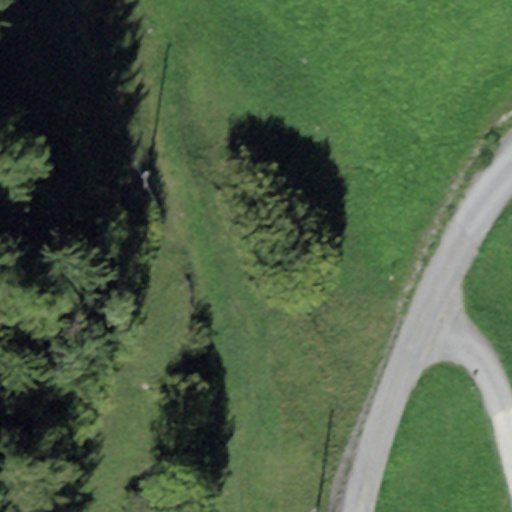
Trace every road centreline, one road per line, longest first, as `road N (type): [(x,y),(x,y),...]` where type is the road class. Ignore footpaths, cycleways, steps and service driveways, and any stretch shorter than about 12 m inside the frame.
road 1 (unclassified): [(511,167),(472,220),(430,300),(357,511)]
road 2 (track): [(511,437),(480,356),(430,300)]
